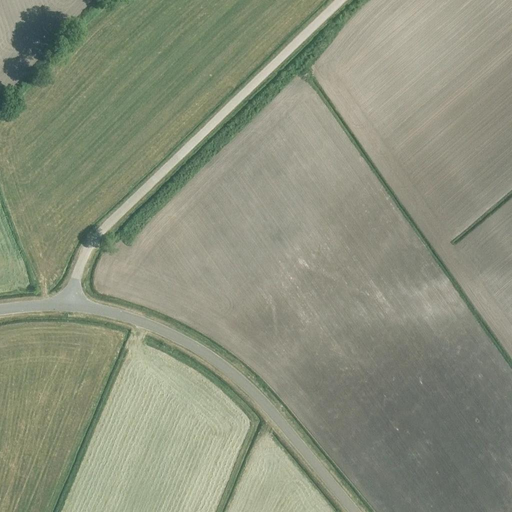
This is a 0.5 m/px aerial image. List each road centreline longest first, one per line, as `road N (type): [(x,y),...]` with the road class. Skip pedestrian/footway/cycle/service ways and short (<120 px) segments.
road 1 (unclassified): [(66,305),(98,234),(340,0)]
road 2 (tertiary): [(353,511),(217,362),(147,323),(66,305)]
